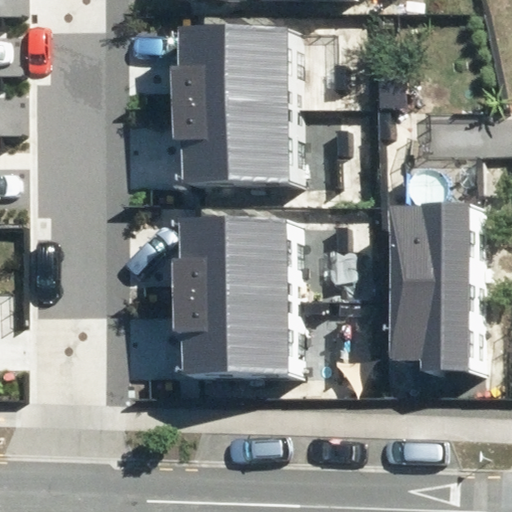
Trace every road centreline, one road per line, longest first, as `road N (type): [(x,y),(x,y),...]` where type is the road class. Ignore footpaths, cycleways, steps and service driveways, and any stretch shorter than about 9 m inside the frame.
road 1 (residential): [(89,483),(97,0)]
road 2 (residential): [(511,502),(89,483)]
